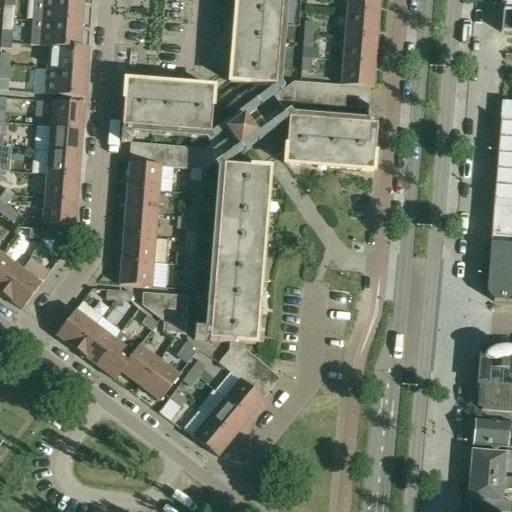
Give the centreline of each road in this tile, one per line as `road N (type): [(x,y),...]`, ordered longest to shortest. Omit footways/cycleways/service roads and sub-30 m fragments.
road 1 (residential): [(401,0),(379,266),(404,269)]
road 2 (residential): [(33,342),(95,247),(106,74)]
road 3 (residential): [(461,275),(482,0)]
road 4 (tertiary): [(431,271),(454,0)]
road 5 (tertiary): [(425,0),(404,269)]
road 6 (residential): [(222,491),(308,385),(316,284)]
road 7 (residential): [(103,400),(65,456),(66,482),(76,494),(150,502),(181,459)]
road 8 (tertiary): [(400,318),(375,511)]
road 9 (tertiary): [(409,511),(426,321)]
road 10 (residential): [(441,511),(458,324)]
